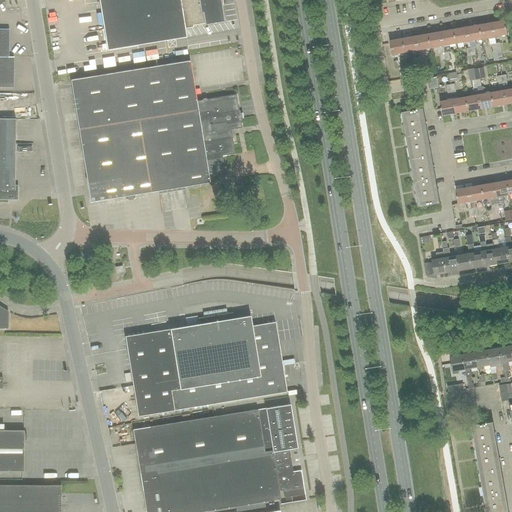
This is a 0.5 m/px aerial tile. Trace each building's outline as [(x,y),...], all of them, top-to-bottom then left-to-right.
[(99,0),(107,50),(186,37),(185,29),(193,27),(193,25),(205,23),(206,25),(225,22),(220,0),(99,0)] [(508,34),(506,20),(493,23),(495,37),(501,36),(501,35),(508,34)] [(495,37),(493,23),(480,25),(482,39),(489,37),(489,38),(490,45),(492,44),(494,52),(498,51),(496,43),(495,37)] [(482,39),(480,25),(467,27),(470,42),(476,41),(475,40),(482,39)] [(470,42),(467,27),(454,30),(457,43),(464,42),(464,43),(470,42)] [(0,57),(9,57),(9,29),(0,29),(0,57)] [(450,44),(457,43),(454,30),(441,32),(444,46),(445,52),(446,60),(451,59),(449,52),(451,52),(450,45),(450,44)] [(444,46),(441,32),(429,34),(431,48),(438,46),(438,47),(444,46)] [(431,48),(429,34),(416,36),(418,51),(424,50),(424,49),(431,48)] [(418,51),(416,36),(403,39),(405,52),(413,51),(413,52),(418,51)] [(405,52),(403,39),(390,41),(393,56),(388,56),(391,74),(399,73),(398,68),(399,68),(398,61),(406,59),(405,52)] [(14,57),(9,57),(0,57),(0,87),(13,87),(14,57)] [(231,129),(241,128),(236,94),(196,101),(190,61),(70,80),(90,202),(210,183),(208,175),(225,172),(222,156),(235,154),(231,129)] [(485,78),(483,68),(475,69),(477,79),(485,78)] [(475,69),(469,70),(470,81),(472,80),(476,80),(477,80),(477,79),(475,69)] [(429,89),(438,87),(437,77),(428,79),(429,89)] [(507,104),(504,89),(499,90),(499,91),(492,93),(494,106),(507,104)] [(494,106),(492,93),(485,94),(485,93),(479,94),(481,108),(494,106)] [(481,108),(479,94),(473,95),(473,96),(466,97),(469,111),(481,108)] [(469,111),(466,97),(459,98),(459,97),(453,98),(456,113),(469,111)] [(456,113),(453,98),(447,99),(448,100),(440,102),(443,115),(456,113)] [(419,206),(440,202),(424,109),(403,113),(419,206)] [(0,199),(18,200),(18,188),(14,188),(15,119),(0,118),(0,199)] [(503,196),(510,194),(507,181),(495,183),(497,198),(498,204),(500,211),(504,211),(503,203),(504,202),(503,196)] [(497,198),(495,183),(482,185),(484,199),(491,198),(491,199),(497,198)] [(484,199),(482,185),(469,187),(472,202),(478,201),(477,200),(484,199)] [(472,202),(469,187),(456,190),(458,203),(466,202),(467,209),(469,209),(470,217),(474,216),(473,208),(472,202)] [(507,247),(500,248),(498,239),(497,232),(492,233),(494,249),(495,249),(497,264),(510,262),(507,247)] [(495,249),(494,249),(488,250),(487,248),(486,242),(485,242),(484,235),(479,236),(482,251),(485,266),(497,264),(495,249)] [(460,270),(457,253),(457,252),(450,253),(449,248),(448,249),(443,249),(444,252),(445,257),(448,272),(460,270)] [(482,251),(475,252),(475,250),(469,251),(473,268),(485,266),(482,251)] [(473,268),(469,251),(470,253),(463,254),(462,252),(457,253),(460,270),(473,268)] [(445,257),(445,258),(438,259),(437,256),(432,257),(433,262),(425,264),(427,276),(448,272),(445,257)] [(198,318),(199,324),(170,330),(125,337),(126,343),(116,345),(118,356),(128,354),(138,417),(287,392),(275,322),(252,326),(250,316),(246,317),(234,319),(233,313),(209,317),(198,318)] [(511,345),(500,348),(503,362),(503,365),(505,378),(510,377),(509,370),(510,370),(509,364),(508,361),(511,360),(511,345)] [(500,348),(488,350),(490,365),(491,367),(503,365),(503,362),(500,348)] [(490,365),(488,350),(475,352),(478,367),(478,369),(484,368),(483,366),(490,365)] [(475,352),(463,354),(466,369),(465,369),(466,372),(468,385),(473,384),(472,377),(472,375),(471,371),(471,368),(478,367),(475,352)] [(466,369),(463,354),(450,356),(453,374),(459,373),(458,370),(465,369),(466,369)] [(511,393),(508,394),(507,384),(500,385),(502,401),(509,400),(511,415),(511,393)] [(293,472),(289,449),(297,448),(290,404),(133,430),(140,473),(146,511),(196,511),(280,498),(279,491),(304,487),(301,470),(293,472)] [(487,511),(509,511),(494,422),(472,426),(487,511)] [(0,471),(24,471),(24,431),(0,430),(0,471)] [(0,511),(60,511),(61,485),(0,485),(0,511)]
